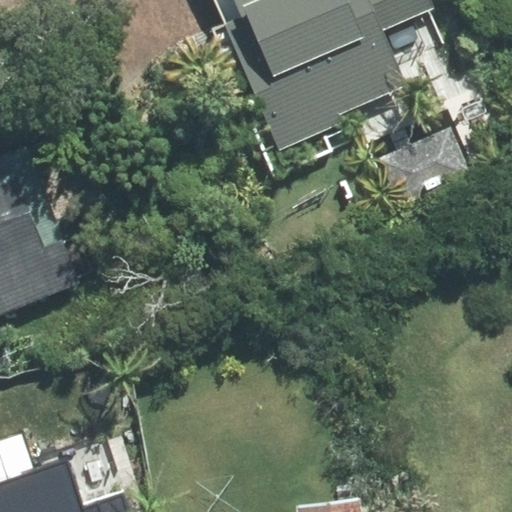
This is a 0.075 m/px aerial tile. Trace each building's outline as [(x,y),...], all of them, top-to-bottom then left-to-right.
[(185,0),(244,141),(319,110),(308,83),(369,58),(347,6),(363,0),(185,0)] [(450,129),(380,157),(401,207),(471,179),(450,129)] [(0,179),(0,268),(28,259),(0,179)] [(0,511),(62,511),(31,452),(13,465),(0,445),(0,511)] [(362,511),(361,498),(295,506),(295,511),(362,511)]
